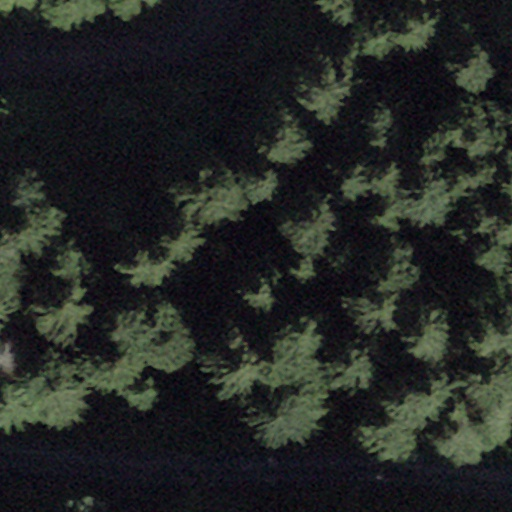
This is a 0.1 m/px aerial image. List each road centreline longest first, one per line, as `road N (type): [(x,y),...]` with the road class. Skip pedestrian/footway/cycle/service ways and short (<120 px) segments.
road 1 (track): [(509,511),(0,479)]
road 2 (track): [(0,181),(112,151),(211,26),(219,0)]
